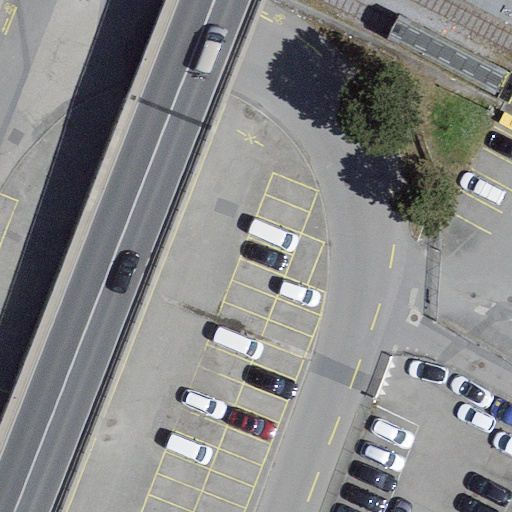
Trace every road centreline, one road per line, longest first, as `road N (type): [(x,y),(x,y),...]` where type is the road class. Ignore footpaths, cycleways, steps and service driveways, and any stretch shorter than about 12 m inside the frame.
road 1 (secondary): [(15,511),(217,0)]
road 2 (unclassified): [(157,0),(276,67),(326,116),(369,203),(373,260),(362,319)]
road 3 (unclassified): [(362,319),(283,511)]
road 4 (unclassified): [(362,319),(511,398)]
